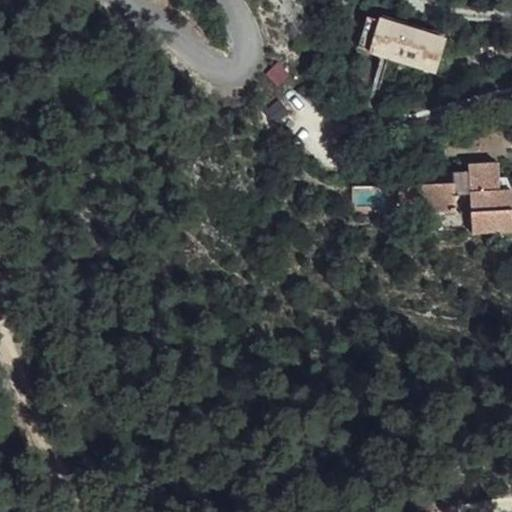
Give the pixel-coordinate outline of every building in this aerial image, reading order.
[(376,22),(365,55),(379,60),(390,27),(376,22)] [(390,27),(379,60),(437,78),(447,46),(390,27)] [(417,190),(418,205),(425,204),(427,220),(471,218),(473,243),(511,240),(511,206),(511,199),(498,200),(496,171),(468,173),(469,178),(430,180),(431,190),(417,190)] [(381,210),(349,212),(350,224),(419,221),(418,205),(417,190),(417,182),(380,184),(381,210)] [(418,205),(419,221),(427,220),(425,204),(418,205)]
